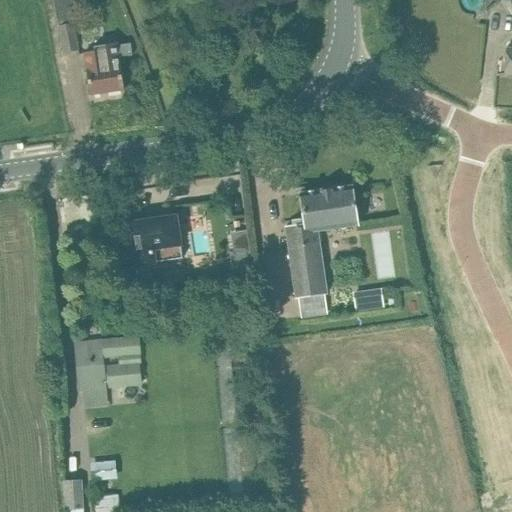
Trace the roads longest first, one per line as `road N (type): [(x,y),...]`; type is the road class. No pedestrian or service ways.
road 1 (tertiary): [(0,174),(230,141),(302,106),(335,63)]
road 2 (residential): [(511,355),(462,234),(478,129)]
road 3 (unclassified): [(478,129),(335,63)]
